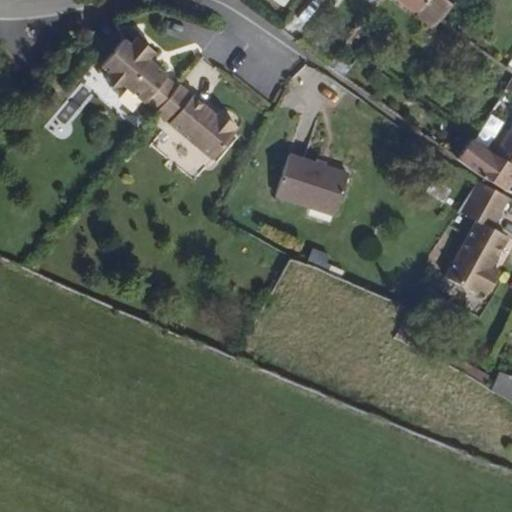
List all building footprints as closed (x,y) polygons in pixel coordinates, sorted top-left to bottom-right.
[(404,0),(422,12),(430,0),(404,0)] [(455,5),(447,0),(430,0),(422,12),(418,18),(434,28),(441,21),(455,5)] [(171,81),(173,79),(153,63),(159,55),(142,40),(135,48),(128,43),(105,70),(112,76),(111,90),(125,86),(149,106),(151,104),(171,81)] [(163,113),(182,90),(177,86),(171,81),(151,104),(157,109),(163,113)] [(236,131),(239,127),(223,113),(219,118),(184,89),(182,90),(163,113),(161,116),(216,161),(239,134),(236,131)] [(511,120),(492,152),(511,163),(511,120)] [(509,191),(511,185),(511,163),(492,152),(473,139),(458,160),(479,174),(509,191)] [(335,215),(348,173),(290,154),(276,197),(335,215)] [(492,272),(509,239),(492,231),(508,199),(476,183),(460,216),(476,225),(447,282),(479,298),(482,292),(491,297),(501,277),(492,272)] [(511,399),(511,376),(501,372),(492,390),(511,399)]
